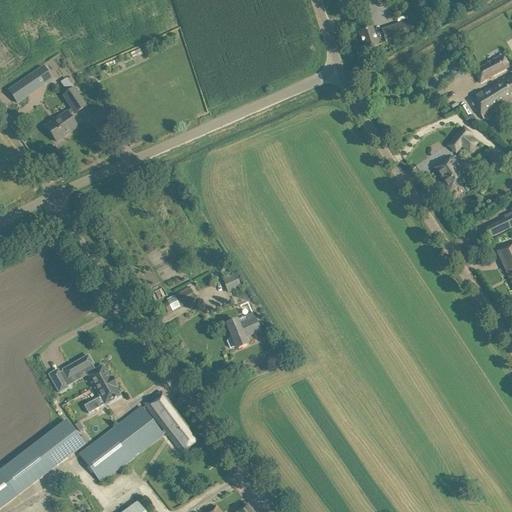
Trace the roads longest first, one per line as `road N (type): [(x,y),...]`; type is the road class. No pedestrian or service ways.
road 1 (unclassified): [(275,511),(161,362),(53,197)]
road 2 (unclassified): [(511,347),(338,71)]
road 3 (unclassified): [(53,197),(338,71)]
